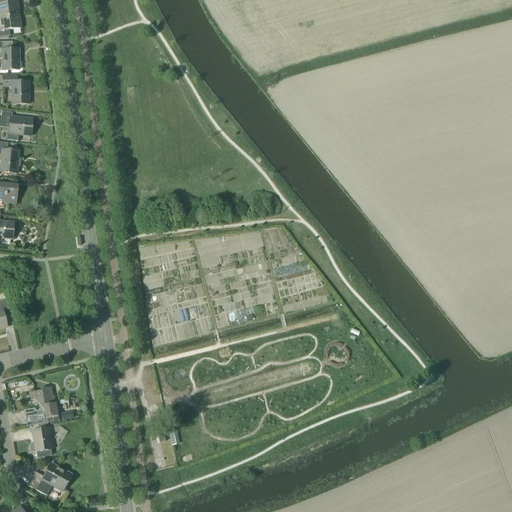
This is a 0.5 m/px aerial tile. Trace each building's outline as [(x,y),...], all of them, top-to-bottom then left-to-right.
[(0,0),(0,18),(19,16),(17,3),(5,4),(4,0),(0,0)] [(19,16),(0,18),(0,37),(10,36),(9,30),(21,29),(19,16)] [(18,50),(16,50),(12,50),(12,42),(0,42),(0,50),(2,50),(2,71),(18,71),(18,50)] [(16,75),(2,76),(2,88),(11,88),(11,105),(29,105),(28,82),(16,82),(16,75)] [(30,137),(32,120),(11,118),(12,113),(1,112),(0,123),(0,127),(9,129),(7,141),(17,142),(18,136),(30,137)] [(0,164),(0,172),(16,174),(18,152),(7,151),(7,144),(0,143),(0,155),(1,156),(0,164)] [(0,203),(15,205),(16,202),(17,186),(0,184),(0,203)] [(0,238),(10,240),(12,223),(0,222),(0,238)] [(2,318),(10,316),(6,301),(0,302),(0,329),(5,329),(2,318)] [(58,421),(54,396),(52,396),(51,387),(41,389),(41,391),(29,393),(30,401),(35,400),(41,408),(36,411),(34,409),(23,411),(25,419),(43,416),(44,420),(38,421),(37,423),(37,425),(58,421)] [(72,412),(60,414),(61,421),(73,419),(72,412)] [(52,450),(49,428),(31,431),(34,453),(52,450)] [(179,444),(176,430),(170,431),(169,432),(172,446),(173,446),(179,444)] [(159,443),(165,442),(163,433),(157,435),(159,443)] [(52,486),(62,491),(71,476),(50,465),(43,477),(34,472),(27,486),(46,496),(52,486)]
